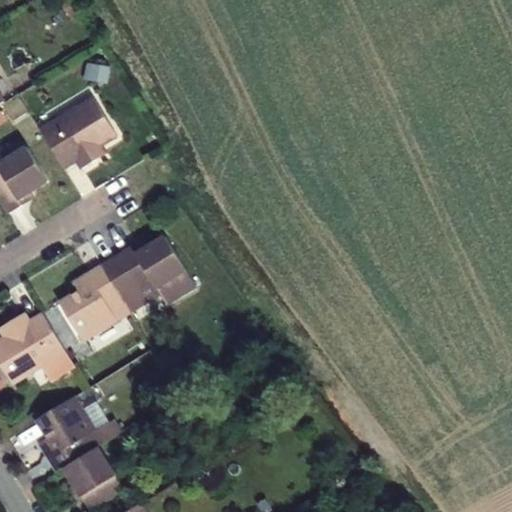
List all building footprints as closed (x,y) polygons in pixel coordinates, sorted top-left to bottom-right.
[(62,162),(75,154),(88,146),(93,154),(106,146),(101,137),(117,128),(94,91),(39,124),(62,162)] [(0,197),(5,206),(23,195),(18,187),(31,179),(44,171),(24,137),(0,151),(0,197)] [(93,154),(88,146),(75,154),(79,161),(93,154)] [(36,188),(31,179),(18,187),(23,195),(36,188)] [(166,231),(148,241),(134,250),(130,244),(102,260),(129,307),(158,289),(163,298),(195,279),(166,231)] [(148,241),(144,235),(130,244),(134,250),(148,241)] [(60,296),(82,335),(129,307),(102,260),(77,275),(82,283),(60,296)] [(1,330),(0,331),(0,359),(11,378),(47,356),(56,371),(73,361),(41,307),(27,315),(22,307),(6,316),(11,325),(1,330)] [(11,325),(6,316),(0,320),(0,328),(1,330),(11,325)] [(47,434),(38,439),(55,467),(63,462),(96,442),(103,438),(73,389),(34,412),(47,434)] [(93,511),(114,511),(132,502),(96,442),(63,462),(93,511)]
